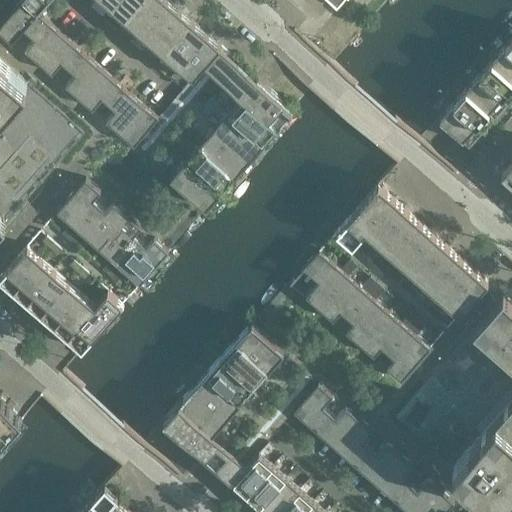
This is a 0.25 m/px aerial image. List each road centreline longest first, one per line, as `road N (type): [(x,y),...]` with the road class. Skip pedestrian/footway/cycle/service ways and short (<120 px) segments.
road 1 (residential): [(456,193),(236,0)]
road 2 (residential): [(199,511),(0,337)]
